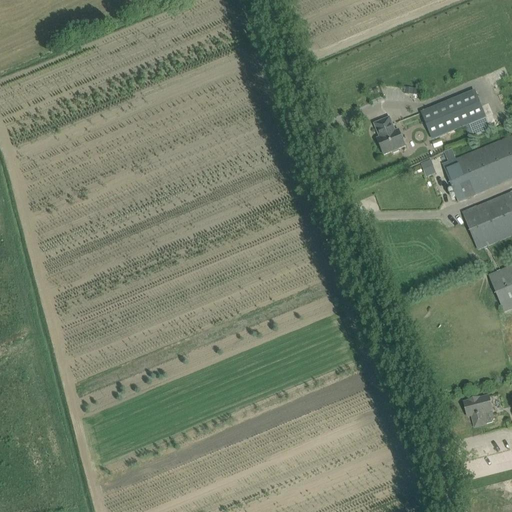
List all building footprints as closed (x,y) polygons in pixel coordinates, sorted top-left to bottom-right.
[(486,118),(475,92),(422,114),(433,140),(486,118)] [(399,151),(398,150),(406,147),(399,130),(396,131),(390,118),(374,124),(382,142),(379,143),(384,156),(393,152),(394,153),(399,151)] [(511,137),(443,165),(459,203),(511,180),(511,137)] [(511,193),(472,210),(463,214),(478,251),(511,236),(511,193)] [(511,266),(489,276),(504,313),(511,309),(511,266)] [(492,407),(489,396),(480,399),(479,398),(468,401),(469,402),(464,403),(467,414),(471,413),(475,428),(486,425),(483,413),(488,412),(487,409),(492,407)]
